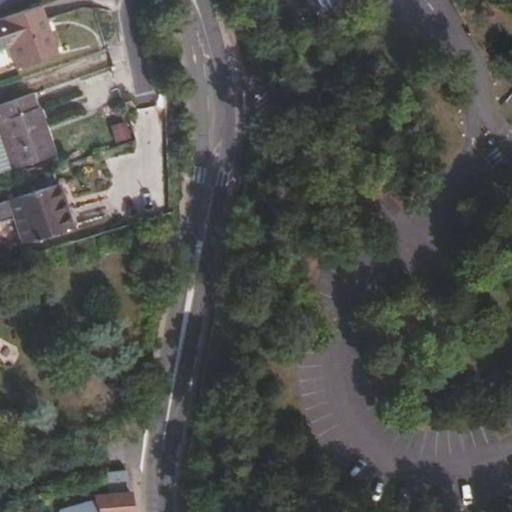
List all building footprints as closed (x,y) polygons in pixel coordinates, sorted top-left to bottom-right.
[(319,0),(328,15),(352,0),(319,0)] [(18,57),(61,43),(51,15),(0,31),(0,58),(16,53),(18,57)] [(61,43),(18,57),(24,76),(67,63),(61,43)] [(20,174),(60,161),(45,115),(43,116),(38,102),(0,114),(0,131),(6,129),(20,174)] [(128,121),(111,125),(117,145),(134,141),(128,121)] [(0,161),(6,180),(20,174),(6,129),(0,131),(0,161)] [(29,255),(80,237),(65,195),(15,212),(29,255)] [(46,286),(41,268),(19,275),(25,292),(46,286)] [(136,511),(135,470),(109,472),(110,493),(100,495),(104,509),(91,511),(136,511)]
